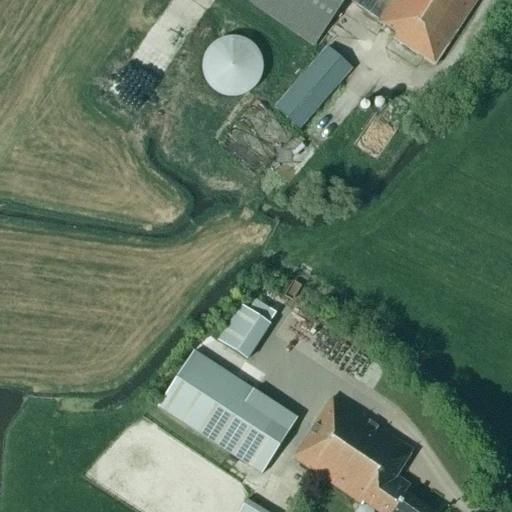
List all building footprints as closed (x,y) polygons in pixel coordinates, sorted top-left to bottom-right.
[(392,39),(434,67),(478,0),(244,0),(314,46),(345,0),(346,0),(378,21),(377,23),(395,35),(392,39)] [(233,38),(228,39),(221,40),(217,42),(212,45),(208,49),(205,54),(203,59),(202,66),(202,72),(203,79),(206,85),(210,90),(216,94),(221,98),(228,99),(233,99),(240,98),(246,96),(252,92),(256,87),(260,82),(261,79),(262,74),(263,67),(262,61),(260,55),(256,49),(251,45),(246,41),(239,39),(233,38)] [(272,110),(298,132),(353,70),(327,47),(272,110)] [(455,94),(440,84),(425,105),(440,114),(455,94)] [(257,180),(296,134),(255,99),(216,145),(257,180)] [(242,308),(218,343),(245,361),(269,326),(242,308)] [(244,394),(251,386),(193,347),(155,405),(258,473),(284,432),(266,420),(272,412),(244,394)] [(396,478),(413,452),(332,399),(291,458),(360,505),(362,503),(375,511),(430,511),(404,494),(409,487),(396,478)] [(262,511),(245,502),(239,511),(262,511)]
